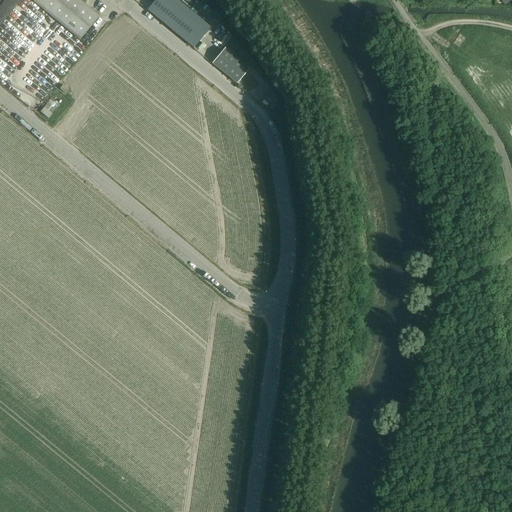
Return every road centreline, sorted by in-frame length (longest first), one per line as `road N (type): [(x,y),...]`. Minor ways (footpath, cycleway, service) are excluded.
road 1 (unclassified): [(276,329),(287,227),(269,132),(240,97),(119,0)]
road 2 (unclassified): [(0,98),(276,329)]
road 3 (unclassified): [(250,511),(276,329)]
